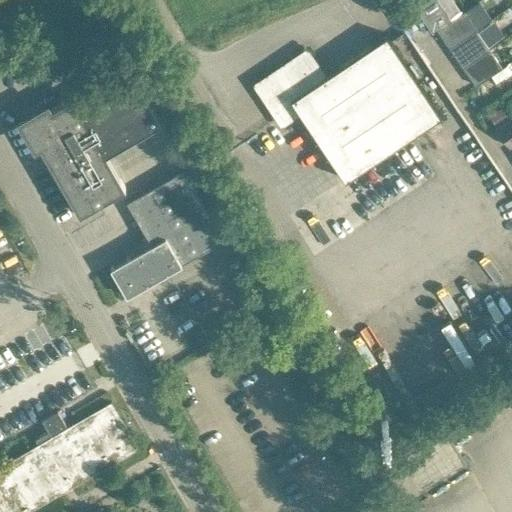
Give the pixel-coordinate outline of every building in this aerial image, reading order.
[(440,0),(424,0),(415,7),(432,32),(436,29),(437,30),(453,19),(440,0)] [(465,11),(453,19),(437,30),(450,48),(477,30),(465,11)] [(491,49),(477,30),(450,48),(463,68),(491,49)] [(299,110),(345,179),(441,115),(386,34),(323,77),(306,52),(257,85),(282,121),(299,110)] [(503,66),(491,49),(463,68),(475,85),(503,66)] [(135,74),(85,103),(79,106),(72,94),(26,121),(79,213),(125,186),(105,152),(161,120),(135,74)] [(511,116),(496,127),(509,147),(511,145),(511,116)] [(183,168),(126,201),(151,243),(110,267),(126,295),(224,238),(183,168)] [(37,443),(0,464),(0,511),(30,511),(29,510),(138,447),(129,431),(130,431),(120,415),(110,400),(67,425),(58,410),(43,418),(50,430),(40,436),(35,439),(36,441),(37,443)]
